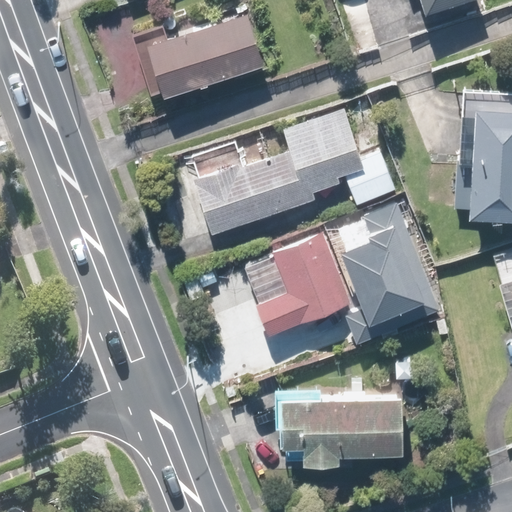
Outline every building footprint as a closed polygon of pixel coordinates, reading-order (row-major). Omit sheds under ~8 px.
[(439,0),(412,0),(415,8),(439,0)] [(251,62),(235,12),(148,39),(144,28),(103,41),(122,102),(251,62)] [(511,216),(511,105),(467,103),(464,160),(453,160),(451,205),(461,205),(461,214),(511,216)] [(206,232),(311,198),(308,188),(343,176),(351,200),(390,187),(377,148),(354,155),(338,106),(274,127),(282,152),(240,165),(234,147),(197,159),(203,178),(190,182),(206,232)] [(365,300),(347,307),(357,332),(442,297),(399,193),(366,207),(374,225),(340,239),(365,300)] [(344,298),(318,228),(268,246),(276,268),(255,276),(262,296),(250,300),(260,329),(344,298)] [(511,247),(488,254),(508,320),(511,318),(511,247)] [(392,390),(269,387),(267,458),(331,460),(332,450),(390,451),(392,390)]
